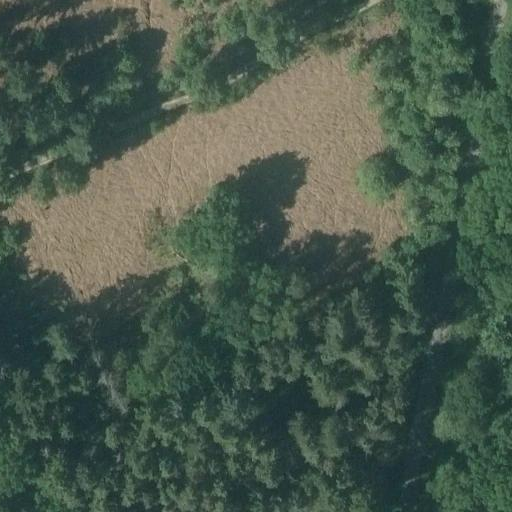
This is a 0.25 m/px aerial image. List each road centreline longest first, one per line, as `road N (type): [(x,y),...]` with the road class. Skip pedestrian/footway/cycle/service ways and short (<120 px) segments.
road 1 (unclassified): [(404,511),(501,0)]
road 2 (track): [(375,0),(267,60),(0,183)]
